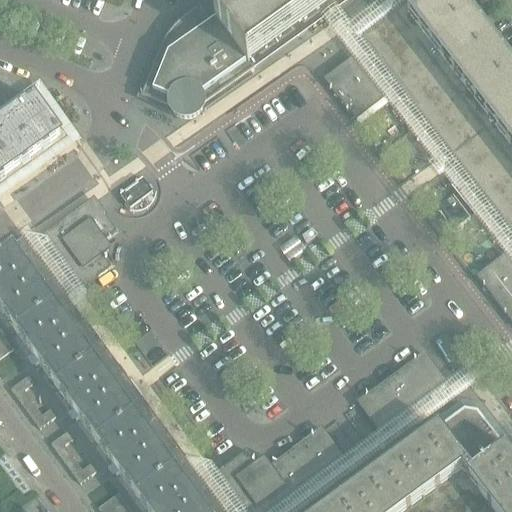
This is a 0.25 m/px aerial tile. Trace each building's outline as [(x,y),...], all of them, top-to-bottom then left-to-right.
[(244,0),(222,17),(224,21),(219,24),(245,62),(261,51),(262,52),(263,51),(262,50),(273,42),(274,43),(275,42),(275,41),(289,30),(290,32),(291,31),(290,30),(302,21),(303,22),(304,22),(303,20),(318,10),(319,11),(320,10),(319,9),(331,1),(332,2),(333,1),(331,0),(244,0)] [(430,0),(378,41),(511,214),(511,73),(455,0),(430,0)] [(217,22),(211,26),(199,10),(185,20),(182,23),(179,25),(176,28),(173,31),(171,34),(169,37),(167,40),(165,43),(163,47),(161,50),(141,99),(189,118),(254,73),(253,72),(252,72),(248,67),(250,66),(247,63),(246,64),(245,62),(219,24),(217,22)] [(355,122),(384,100),(353,60),(325,82),(355,122)] [(0,127),(0,181),(26,163),(25,162),(30,159),(32,162),(42,155),(40,153),(60,139),(59,136),(61,135),(53,123),(51,125),(35,103),(0,127)] [(130,211),(152,195),(143,182),(121,198),(130,211)] [(457,230),(470,221),(452,198),(440,208),(457,230)] [(118,234),(107,220),(97,205),(56,235),(63,244),(54,250),(83,291),(112,270),(97,249),(118,234)] [(312,232),(302,239),(306,246),(307,245),(308,245),(310,244),(311,243),(312,243),(313,242),(314,241),(315,240),(316,238),(317,237),(312,232)] [(205,511),(91,355),(14,250),(1,259),(1,258),(0,259),(0,313),(144,511),(205,511)] [(511,324),(511,265),(505,257),(477,279),(511,324)] [(0,362),(13,353),(5,342),(0,346),(0,362)] [(379,434),(445,385),(424,356),(357,405),(379,434)] [(24,394),(32,389),(28,383),(12,394),(40,431),(55,420),(50,413),(42,419),(24,394)] [(511,511),(511,458),(477,414),(464,411),(425,440),(417,429),(403,439),(327,494),(336,505),(326,511),(511,511)] [(271,511),(343,460),(324,434),(322,431),(262,474),(247,454),(218,475),(245,511),(252,511),(257,509),(258,511),(271,511)] [(64,449),(72,443),(66,436),(51,447),(80,486),(95,475),(89,468),(82,474),(64,449)] [(98,511),(119,511),(126,507),(118,497),(98,511)]
